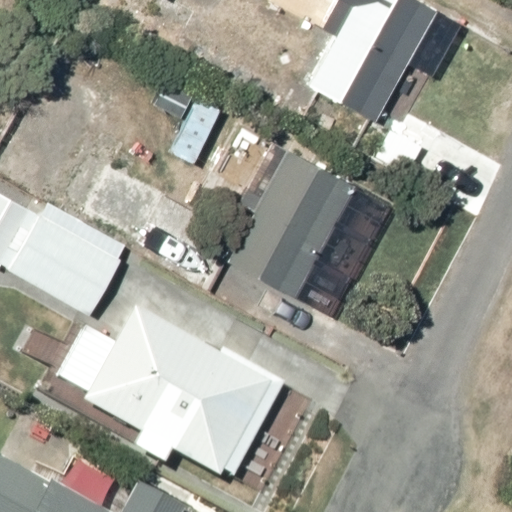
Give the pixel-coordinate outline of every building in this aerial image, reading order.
[(423,0),(344,0),(301,82),(370,118),(430,4),(423,0)] [(261,136),(255,147),(227,132),(205,172),(234,187),(228,198),(245,208),(218,257),(288,294),(314,245),(327,252),(361,189),(279,145),(261,136)] [(79,223),(121,246),(133,252),(140,240),(164,194),(83,151),(59,197),(85,211),(79,223)] [(121,246),(79,223),(39,201),(34,211),(0,192),(0,266),(84,313),(121,246)] [(59,352),(25,334),(16,351),(50,369),(38,391),(74,410),(78,402),(135,433),(129,445),(156,460),(163,447),(228,481),(278,385),(106,295),(86,333),(72,326),(59,352)] [(173,511),(176,507),(126,482),(110,511),(105,511),(89,503),(103,475),(68,457),(54,485),(0,458),(0,511),(173,511)]
